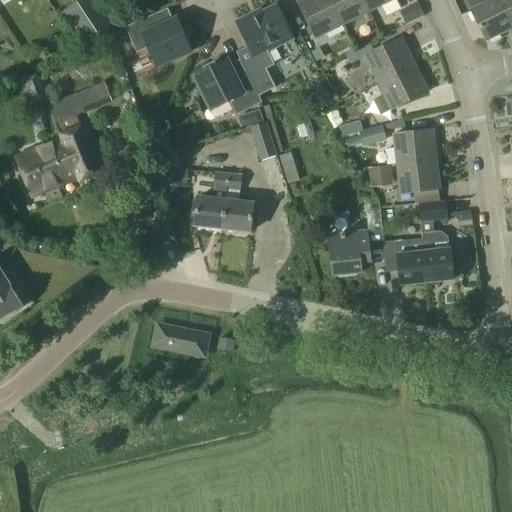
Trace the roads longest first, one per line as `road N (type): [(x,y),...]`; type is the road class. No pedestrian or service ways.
road 1 (tertiary): [(0,400),(115,298),(145,283),(499,355)]
road 2 (residential): [(499,355),(483,175),(462,68)]
